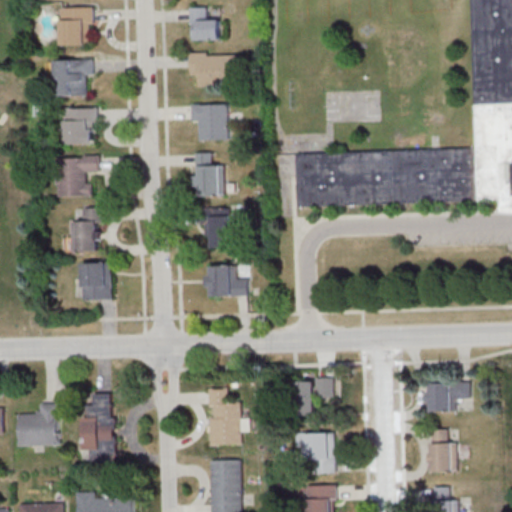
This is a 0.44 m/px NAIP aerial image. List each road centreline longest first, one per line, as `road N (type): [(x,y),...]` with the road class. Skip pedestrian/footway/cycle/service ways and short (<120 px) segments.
road 1 (residential): [(511,332),(0,347)]
road 2 (residential): [(165,400),(145,0)]
road 3 (residential): [(387,511),(381,336)]
